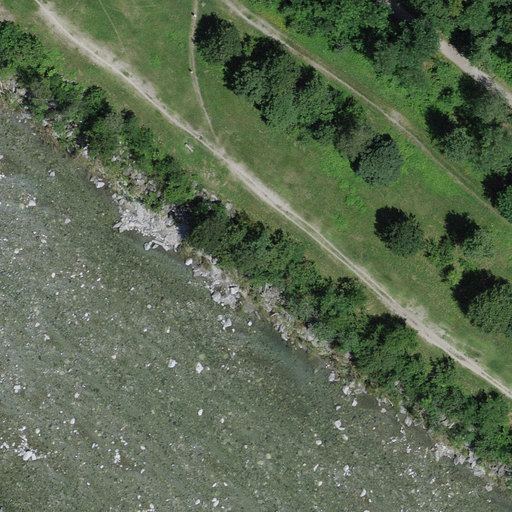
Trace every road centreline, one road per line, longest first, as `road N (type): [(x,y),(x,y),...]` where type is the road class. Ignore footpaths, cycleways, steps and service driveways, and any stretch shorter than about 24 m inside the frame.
road 1 (track): [(511,398),(417,327),(33,0)]
road 2 (track): [(229,0),(392,118),(511,225)]
road 3 (track): [(380,0),(511,104)]
